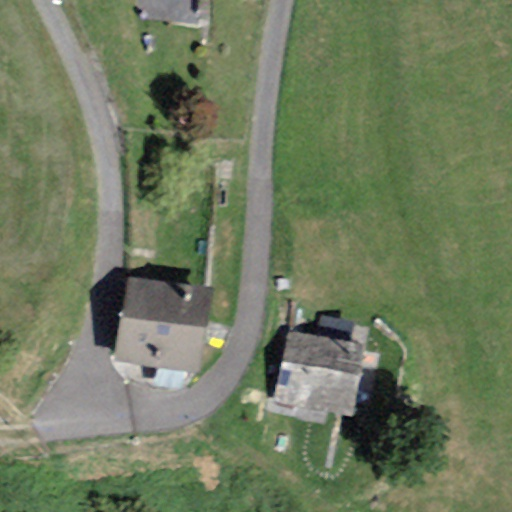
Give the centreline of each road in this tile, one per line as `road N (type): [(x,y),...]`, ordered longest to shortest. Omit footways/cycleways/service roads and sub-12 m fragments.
road 1 (track): [(207,422),(242,347),(253,294),(271,0)]
road 2 (track): [(50,0),(96,88),(110,162),(113,214),(97,365),(120,410)]
